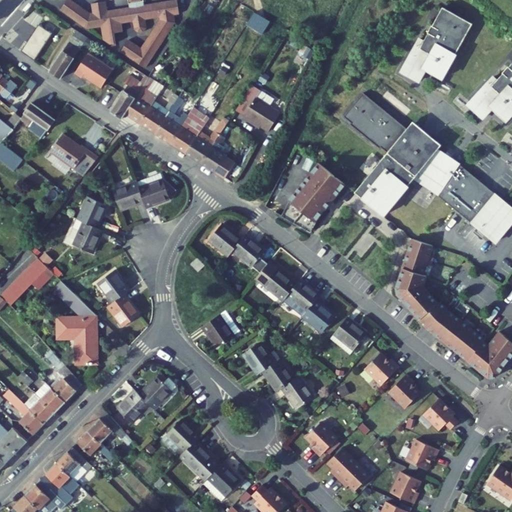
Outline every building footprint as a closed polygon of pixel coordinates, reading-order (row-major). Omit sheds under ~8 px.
[(86,29),(89,28),(101,27),(103,40),(109,45),(115,44),(113,33),(122,32),(121,24),(133,22),(134,31),(138,34),(143,34),(145,30),(144,20),(159,18),(159,20),(152,32),(141,49),(128,40),(120,52),(144,69),(174,24),(173,16),(179,15),(177,2),(143,7),(143,3),(144,3),(143,0),(126,0),(127,6),(131,5),(132,8),(107,12),(106,1),(92,4),(93,14),(87,15),(81,11),(82,10),(66,0),(59,12),(86,29)] [(427,71),(443,80),(474,25),(444,8),(434,26),(433,26),(429,34),(430,34),(425,42),(421,40),(402,73),(420,83),(427,71)] [(76,32),(48,72),(58,79),(88,38),(76,32)] [(112,71),(88,54),(75,72),(81,77),(83,75),(101,88),(112,71)] [(493,108),(507,121),(511,114),(511,64),(510,67),(509,66),(504,72),(504,73),(498,80),(494,77),(469,105),(483,118),(493,108)] [(0,78),(8,85),(15,77),(10,73),(8,77),(0,70),(2,67),(0,65),(0,78)] [(152,73),(147,81),(149,83),(152,79),(155,76),(152,73)] [(123,120),(128,113),(149,83),(147,81),(138,75),(112,112),(123,120)] [(8,85),(0,78),(0,85),(4,90),(8,85)] [(142,123),(158,101),(158,100),(164,91),(154,84),(156,81),(152,79),(149,83),(128,113),(142,123)] [(281,114),(249,91),(236,110),(245,116),(243,119),(256,128),(257,125),(268,133),(281,114)] [(388,154),(355,193),(371,207),(383,217),(416,177),(441,194),(438,197),(495,244),(511,223),(511,209),(460,166),(459,167),(422,142),(366,95),(346,119),(354,126),(353,127),(380,150),(381,148),(388,154)] [(36,119),(48,129),(56,118),(33,100),(11,127),(13,128),(12,129),(17,133),(27,121),(32,125),(36,119)] [(158,101),(142,123),(157,133),(173,111),(169,108),(164,115),(155,108),(160,102),(158,101)] [(173,144),(188,121),(185,119),(180,126),(171,120),(176,113),(173,111),(157,133),(173,144)] [(0,117),(0,135),(4,139),(12,129),(13,128),(11,127),(0,117)] [(173,144),(187,155),(204,132),(201,130),(196,137),(186,130),(191,123),(188,121),(173,144)] [(202,165),(223,134),(219,131),(213,138),(215,140),(210,147),(201,141),(206,134),(204,132),(187,155),(202,165)] [(80,146),(63,133),(49,152),(82,177),(98,158),(81,145),(80,146)] [(223,134),(202,165),(217,176),(228,159),(217,151),(222,144),(224,146),(230,138),(223,134)] [(0,143),(0,156),(1,155),(14,165),(18,159),(0,143)] [(335,199),(345,187),(319,165),(288,202),(289,203),(282,216),(311,233),(315,224),(316,224),(327,209),(326,208),(334,198),(335,199)] [(162,173),(144,179),(146,185),(164,179),(162,173)] [(171,200),(164,179),(146,185),(144,179),(138,181),(144,202),(147,208),(171,200)] [(138,181),(114,190),(121,210),(144,202),(138,181)] [(87,198),(78,221),(84,224),(98,230),(108,207),(87,198)] [(98,230),(84,224),(74,248),(94,257),(104,232),(98,230)] [(232,252),(240,241),(221,225),(208,241),(227,257),(232,252)] [(264,252),(245,236),(240,241),(232,252),(251,268),(264,252)] [(442,336),(491,380),(497,378),(511,359),(511,341),(501,333),(490,347),(485,343),(487,342),(443,302),(442,303),(427,282),(430,272),(427,271),(436,242),(416,236),(400,284),(401,291),(428,321),(430,323),(442,336)] [(45,253),(39,259),(47,266),(52,261),(45,253)] [(38,258),(1,294),(11,305),(48,268),(38,258)] [(198,258),(191,265),(199,273),(206,267),(198,258)] [(287,298),(296,287),(268,265),(254,281),(283,303),(287,298)] [(125,297),(130,293),(115,272),(99,284),(114,305),(125,297)] [(61,282),(53,290),(78,314),(78,322),(59,322),(59,341),(79,341),(79,363),(96,362),(96,330),(90,325),(95,319),(97,317),(61,282)] [(307,314),(316,303),(321,298),(300,282),(296,287),(287,298),(307,314)] [(140,318),(125,297),(114,305),(109,309),(125,329),(140,318)] [(287,298),(283,303),(303,319),(307,314),(287,298)] [(324,335),(337,319),(316,303),(307,314),(303,319),(324,335)] [(229,314),(203,328),(216,351),(235,340),(234,339),(241,335),(229,314)] [(367,336),(347,319),(334,335),(354,352),(367,336)] [(243,354),(256,376),(263,372),(280,362),(274,353),(268,356),(260,343),(243,354)] [(380,387),(398,369),(393,363),(390,366),(388,363),(379,355),(364,371),(380,387)] [(280,362),(263,372),(277,394),(283,390),(293,384),(281,362),(280,362)] [(66,403),(82,386),(64,367),(58,373),(64,379),(55,388),(53,386),(51,388),(52,389),(66,403)] [(413,380),(407,374),(389,393),(405,409),(421,393),(412,385),(410,382),(413,380)] [(158,376),(139,394),(149,405),(154,409),(176,387),(175,384),(169,377),(164,382),(158,376)] [(293,384),(283,390),(296,412),(314,402),(300,380),(293,384)] [(41,400),(56,413),(66,403),(52,389),(41,400)] [(139,394),(135,390),(117,408),(131,423),(149,405),(139,394)] [(454,416),(456,414),(440,399),(424,414),(440,430),(446,424),(452,429),(459,422),(454,416)] [(32,412),(45,424),(56,413),(41,400),(31,410),(32,412)] [(86,430),(98,442),(109,431),(110,433),(112,431),(119,438),(125,432),(104,410),(86,430)] [(35,435),(45,424),(32,412),(22,422),(35,435)] [(195,443),(200,439),(183,421),(168,435),(180,448),(176,452),(181,457),(195,443)] [(315,450),(320,455),(338,437),(322,421),(306,436),(315,445),(317,447),(315,450)] [(98,442),(86,430),(75,441),(88,454),(96,446),(98,448),(97,450),(105,458),(110,454),(98,442)] [(4,441),(17,454),(26,444),(14,432),(4,441)] [(0,457),(7,464),(17,454),(4,441),(0,436),(0,457)] [(437,457),(441,450),(417,439),(407,460),(428,470),(433,459),(434,456),(437,457)] [(195,443),(181,457),(205,483),(209,479),(220,469),(195,443)] [(92,464),(74,446),(58,462),(71,474),(82,463),(88,469),(92,464)] [(358,460),(344,447),(328,463),(334,468),(336,471),(334,473),(339,479),(358,460)] [(232,457),(224,464),(229,470),(237,462),(232,457)] [(358,460),(339,479),(345,484),(347,482),(350,484),(356,490),(371,474),(358,460)] [(42,479),(56,492),(73,476),(71,474),(58,462),(42,479)] [(503,497),(511,483),(511,468),(508,466),(505,472),(502,469),(491,462),(478,480),(503,497)] [(229,470),(224,464),(220,469),(209,479),(226,497),(242,483),(229,470)] [(391,493),(415,504),(418,496),(415,495),(416,492),(421,481),(401,471),(391,493)] [(42,479),(26,494),(41,508),(56,492),(42,479)] [(257,511),(266,511),(278,500),(266,489),(264,491),(259,486),(254,481),(243,492),(248,497),(246,500),(257,511)] [(26,494),(11,509),(14,511),(34,511),(37,510),(38,511),(39,511),(42,509),(41,508),(26,494)] [(400,511),(401,509),(378,498),(371,511),(400,511)]
